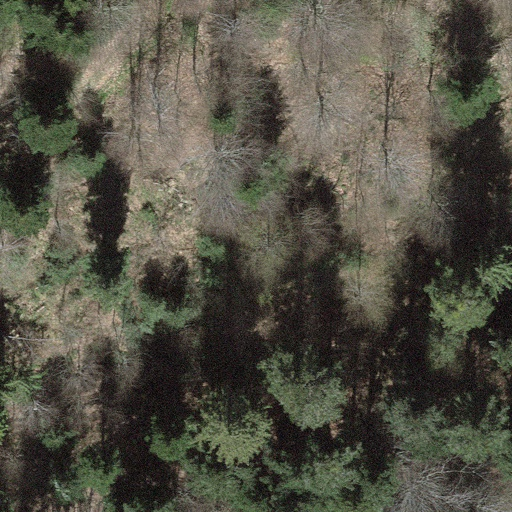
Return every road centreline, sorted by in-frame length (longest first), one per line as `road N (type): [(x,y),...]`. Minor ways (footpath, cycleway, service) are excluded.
road 1 (track): [(284,511),(370,384),(482,154),(490,81),(439,0)]
road 2 (track): [(0,163),(88,92),(145,0)]
